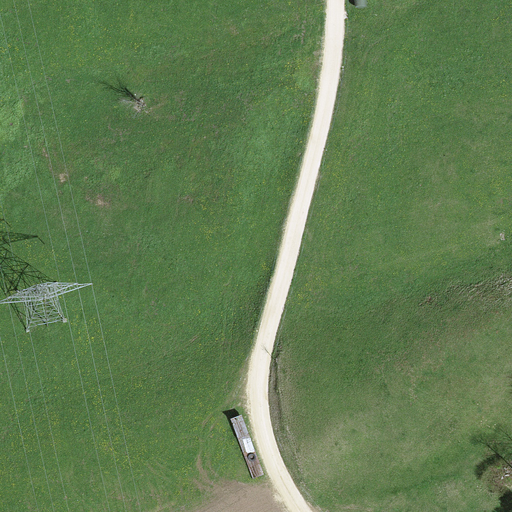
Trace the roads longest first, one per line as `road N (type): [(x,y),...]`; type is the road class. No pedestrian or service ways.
road 1 (unclassified): [(294,511),(266,463),(255,386),(311,161),(336,0)]
road 2 (track): [(108,511),(258,436)]
